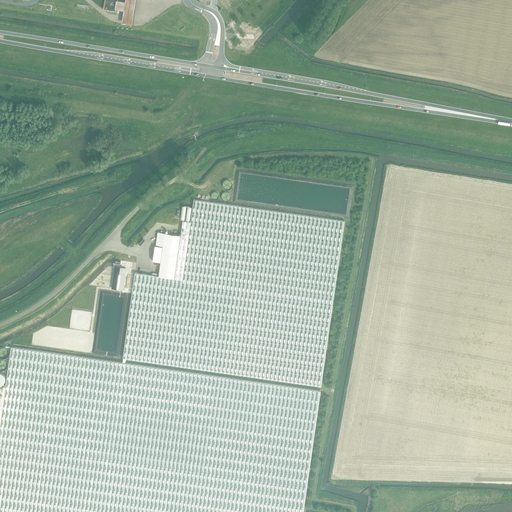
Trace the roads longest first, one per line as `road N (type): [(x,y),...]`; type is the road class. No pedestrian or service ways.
road 1 (trunk): [(511,121),(0,32)]
road 2 (trunk): [(0,41),(511,122)]
road 3 (unclassified): [(0,325),(50,296),(141,203),(189,167)]
